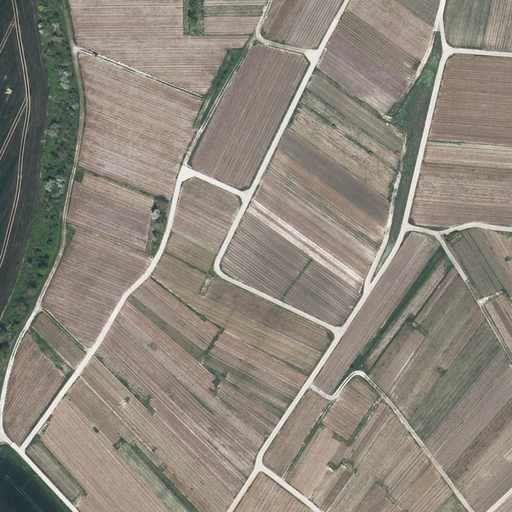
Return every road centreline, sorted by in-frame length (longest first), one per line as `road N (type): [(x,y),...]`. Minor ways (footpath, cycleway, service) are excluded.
road 1 (track): [(0,399),(10,354),(61,240),(79,114),(73,56),(81,51),(203,98),(197,134)]
road 2 (track): [(36,303),(92,349),(117,304),(150,269),(181,167),(258,36)]
road 3 (unclassified): [(404,226),(446,47),(511,53)]
road 4 (track): [(308,383),(331,394),(350,374),(365,376),(472,511)]
road 5 (unclassified): [(317,511),(257,456),(342,332)]
road 6 (track): [(246,197),(346,0)]
road 7 (unclassified): [(342,332),(220,274),(217,257),(246,197)]
